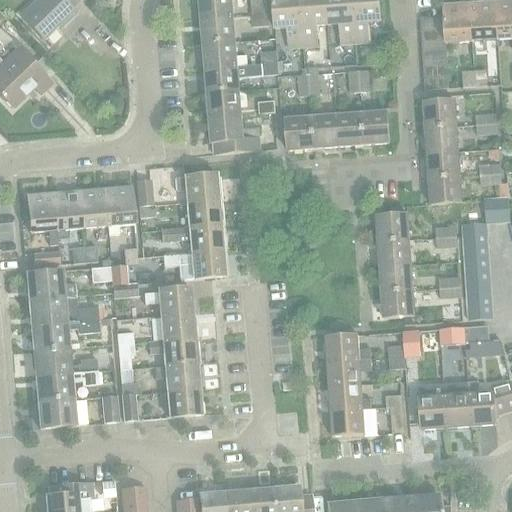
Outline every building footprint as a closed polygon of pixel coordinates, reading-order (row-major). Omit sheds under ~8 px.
[(71,12),(83,0),(40,0),(21,19),(44,42),(62,25),(65,28),(76,16),(71,12)] [(199,0),(202,24),(233,21),(231,0),(199,0)] [(251,0),(253,19),(268,18),(266,0),(251,0)] [(304,50),(300,0),(296,0),(292,0),(291,0),(273,0),(275,31),(289,30),(291,51),(304,50)] [(328,27),(326,0),(300,0),(304,50),(319,49),(317,28),(328,27)] [(355,46),(351,0),(326,0),(328,27),(340,27),(342,47),(355,46)] [(351,0),(355,46),(370,45),(368,25),(380,24),(378,0),(351,0)] [(498,43),(511,41),(511,3),(496,5),(498,43)] [(479,10),(470,10),(472,44),(498,43),(496,5),(479,6),(479,10)] [(472,44),(470,10),(461,11),(461,7),(444,8),(445,20),(445,32),(446,44),(446,46),(472,44)] [(254,31),(269,30),(268,18),(253,19),(254,31)] [(445,32),(445,20),(420,22),(421,34),(445,32)] [(233,21),(202,24),(204,49),(236,46),(233,21)] [(445,32),(421,34),(421,45),(446,44),(445,32)] [(446,44),(421,45),(422,57),(447,56),(446,46),(446,44)] [(247,58),(237,59),(236,46),(204,49),(206,73),(238,70),(248,69),(247,58)] [(41,98),(53,87),(19,51),(3,66),(5,69),(0,73),(0,97),(12,111),(34,91),(41,98)] [(260,56),(261,68),(278,66),(277,55),(260,56)] [(447,56),(422,57),(423,69),(448,68),(447,56)] [(262,80),(279,78),(278,66),(261,68),(262,80)] [(448,68),(423,69),(424,81),(449,79),(448,68)] [(238,70),(206,73),(208,97),(240,95),(238,70)] [(501,71),(491,71),(493,89),(502,89),(501,71)] [(475,90),(487,89),(486,73),(474,74),(475,90)] [(360,95),(370,95),(368,74),(359,75),(360,95)] [(475,90),(474,74),(462,74),(463,90),(475,90)] [(350,96),(360,95),(359,75),(349,75),(350,96)] [(300,99),(310,99),(308,78),(299,79),(300,99)] [(310,99),(320,98),(318,78),(308,78),(310,99)] [(449,79),(424,81),(425,93),(449,91),(449,79)] [(210,122),(242,119),(240,95),(208,97),(210,122)] [(425,132),(456,130),(454,104),(423,106),(425,132)] [(259,117),(275,116),(274,105),(258,106),(259,117)] [(361,117),(363,148),(389,146),(387,115),(361,117)] [(336,119),(339,150),(363,148),(361,117),(336,119)] [(475,119),(476,129),(497,127),(496,117),(475,119)] [(242,119),(210,122),(213,147),(215,147),(215,159),(229,157),(261,154),(259,131),(243,133),(242,119)] [(339,150),(336,119),(312,121),(314,152),(339,150)] [(314,152),(312,121),(286,123),(288,154),(314,152)] [(477,138),(498,136),(497,127),(476,129),(477,138)] [(427,157),(458,155),(456,130),(425,132),(427,157)] [(458,155),(427,157),(428,182),(460,180),(458,155)] [(479,169),(480,179),(500,177),(500,168),(479,169)] [(480,188),(501,187),(500,177),(480,179),(480,188)] [(175,195),(185,194),(186,206),(217,203),(220,203),(219,187),(216,188),(215,178),(174,182),(175,195)] [(460,180),(428,182),(430,208),(462,206),(460,180)] [(138,211),(152,210),(150,184),(136,186),(138,211)] [(104,195),(107,230),(133,228),(130,189),(113,191),(114,194),(104,195)] [(78,194),(82,232),(107,230),(104,195),(96,196),(95,192),(78,194)] [(61,199),(53,200),(56,235),(56,241),(67,241),(67,234),(82,232),(78,194),(61,195),(61,199)] [(56,241),(56,235),(53,200),(44,200),(44,197),(27,199),(30,237),(47,236),(48,249),(57,249),(57,248),(56,241)] [(508,201),(496,202),(498,225),(509,225),(508,201)] [(498,225),(496,202),(484,203),(486,226),(498,225)] [(217,203),(186,206),(188,232),(219,229),(222,229),(221,213),(218,213),(217,203)] [(154,210),(152,210),(138,211),(139,222),(155,221),(154,210)] [(378,246),(409,244),(408,218),(376,220),(378,246)] [(462,240),(486,238),(486,226),(462,228),(462,240)] [(190,257),(221,255),(224,254),(223,238),(220,238),(219,229),(188,232),(160,235),(161,246),(189,244),(190,257)] [(435,232),(436,241),(457,240),(456,230),(435,232)] [(487,250),(486,238),(462,240),(463,252),(487,250)] [(457,240),(436,241),(437,251),(457,249),(457,240)] [(380,271),(411,269),(409,244),(378,246),(380,271)] [(95,250),(83,251),(84,267),(96,265),(95,250)] [(463,252),(464,264),(488,262),(487,250),(463,252)] [(84,267),(83,251),(71,252),(73,268),(84,267)] [(125,269),(137,268),(135,252),(123,253),(125,269)] [(57,255),(32,257),(33,270),(58,268),(57,255)] [(221,255),(190,257),(162,260),(163,271),(177,269),(179,283),(226,279),(225,262),(222,262),(221,255)] [(465,276),(489,274),(488,262),(464,264),(465,276)] [(381,296),(413,293),(411,269),(380,271),(381,296)] [(90,271),(91,286),(112,284),(110,270),(90,271)] [(62,274),(26,277),(29,304),(65,301),(76,300),(74,287),(63,288),(62,274)] [(489,286),(489,274),(465,276),(466,288),(489,286)] [(438,283),(439,292),(460,291),(459,281),(438,283)] [(466,300),(490,298),(489,286),(466,288),(466,300)] [(113,301),(137,299),(136,287),(112,289),(113,301)] [(160,320),(191,317),(194,317),(193,301),(190,301),(189,291),(158,293),(158,295),(143,297),(144,307),(159,306),(160,320)] [(460,291),(439,292),(440,302),(461,300),(460,291)] [(413,293),(381,296),(383,322),(415,319),(413,293)] [(491,310),(490,298),(466,300),(467,312),(491,310)] [(65,301),(29,304),(31,330),(67,327),(98,324),(97,314),(66,316),(65,301)] [(491,310),(467,312),(468,324),(492,323),(491,310)] [(191,317),(160,320),(162,345),(193,342),(196,342),(195,325),(192,325),(191,317)] [(67,327),(31,330),(33,356),(69,352),(68,337),(99,334),(98,324),(67,327)] [(441,349),(465,348),(464,332),(440,333),(441,349)] [(405,361),(421,359),(419,334),(403,335),(404,350),(405,361)] [(117,349),(132,347),(131,336),(116,338),(117,349)] [(370,352),(359,352),(359,339),(326,341),(327,366),(371,363),(370,352)] [(193,342),(162,345),(148,346),(149,358),(163,357),(164,370),(196,367),(199,367),(197,350),(194,350),(193,342)] [(133,358),(132,347),(117,349),(118,359),(133,358)] [(388,351),(389,362),(405,361),(404,350),(388,351)] [(80,368),(71,369),(69,352),(33,356),(35,381),(97,376),(95,362),(79,364),(80,368)] [(405,361),(389,362),(389,373),(406,372),(405,361)] [(327,366),(329,391),(362,388),(361,375),(372,374),(371,363),(327,366)] [(166,395),(198,392),(201,391),(199,376),(196,376),(196,367),(164,370),(154,370),(155,382),(165,381),(166,395)] [(97,376),(35,381),(38,406),(73,403),(72,385),(81,385),(82,389),(98,388),(97,376)] [(468,385),(444,387),(447,432),(471,430),(468,385)] [(468,385),(471,430),(496,428),(495,419),(511,414),(511,388),(511,385),(493,389),(493,396),(479,397),(478,385),(468,385)] [(121,399),(133,398),(137,397),(136,386),(120,388),(121,399)] [(444,387),(419,388),(422,433),(447,432),(444,387)] [(331,415),(364,413),(371,412),(370,401),(363,402),(362,388),(329,391),(331,415)] [(198,392),(166,395),(168,420),(203,418),(202,401),(199,401),(198,392)] [(135,424),(133,398),(121,399),(124,425),(135,424)] [(385,411),(390,411),(401,410),(401,399),(385,400),(385,411)] [(104,426),(118,425),(116,400),(102,402),(104,426)] [(73,403),(38,406),(40,432),(76,429),(76,428),(88,427),(85,402),(73,403)] [(392,436),(403,435),(401,410),(390,411),(392,436)] [(365,437),(364,413),(331,415),(332,439),(365,437)] [(48,490),(49,499),(45,499),(45,511),(88,511),(88,500),(93,500),(92,486),(48,490)] [(120,492),(121,505),(145,503),(143,490),(120,492)] [(272,492),(273,511),(310,511),(310,498),(298,499),(297,490),(272,492)] [(247,494),(248,511),(273,511),(272,492),(247,494)] [(248,511),(247,494),(223,496),(224,511),(248,511)] [(174,504),(174,511),(224,511),(223,496),(198,499),(199,502),(180,504),(174,504)] [(408,500),(408,511),(449,511),(449,509),(438,510),(437,498),(408,500)] [(379,503),(379,511),(408,511),(408,500),(379,503)] [(121,505),(122,511),(145,511),(145,503),(121,505)] [(351,505),(351,511),(379,511),(379,503),(351,505)]
